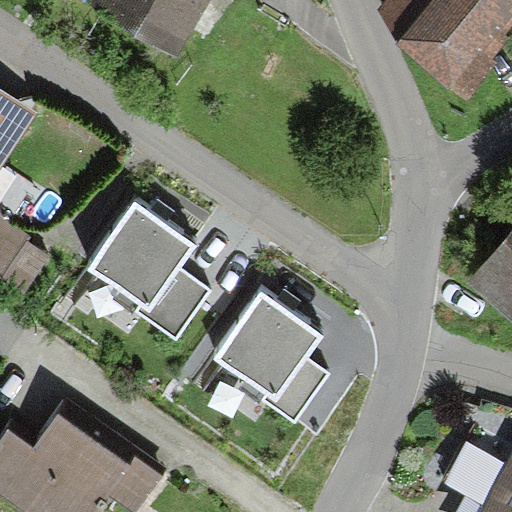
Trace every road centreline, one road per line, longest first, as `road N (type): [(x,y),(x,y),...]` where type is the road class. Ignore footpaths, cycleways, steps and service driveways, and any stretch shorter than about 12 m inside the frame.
road 1 (residential): [(406,291),(350,266),(0,15)]
road 2 (residential): [(414,174),(390,70),(357,0)]
road 3 (residential): [(328,511),(385,416),(402,347)]
